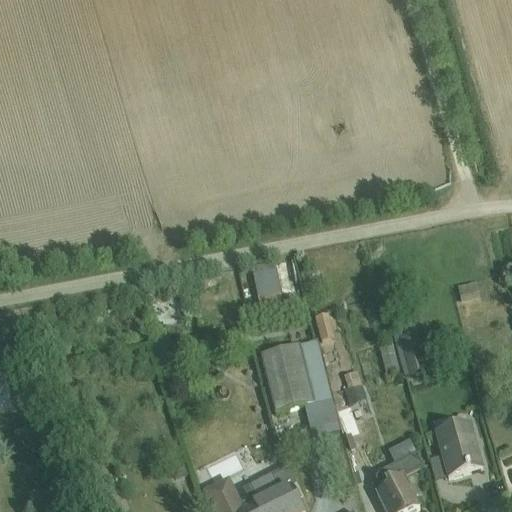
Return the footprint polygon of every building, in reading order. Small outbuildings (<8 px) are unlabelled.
[(276,267),(253,270),(260,310),(283,306),(276,267)] [(477,288),(458,291),(461,309),(480,305),(477,288)] [(336,314),(319,317),(325,344),(342,340),(336,314)] [(154,322),(144,324),(149,344),(156,341),(156,340),(159,339),(154,322)] [(414,323),(396,328),(410,382),(430,376),(419,338),(418,339),(414,323)] [(458,333),(443,337),(448,353),(463,349),(458,333)] [(160,342),(152,344),(161,372),(177,367),(168,340),(160,342)] [(317,346),(261,360),(275,419),(305,412),(313,443),(340,436),(317,346)] [(62,350),(46,354),(50,370),(66,366),(62,350)] [(461,351),(450,354),(454,368),(465,365),(461,351)] [(357,377),(344,382),(348,394),(345,395),(350,412),(367,407),(357,377)] [(7,378),(0,379),(0,416),(13,415),(7,378)] [(442,461),(448,483),(483,475),(471,428),(456,433),(453,423),(433,428),(442,461)] [(25,457),(19,469),(33,476),(39,464),(25,457)] [(385,485),(372,491),(383,511),(418,511),(415,505),(420,502),(414,490),(410,492),(405,483),(425,473),(417,459),(381,478),(385,485)] [(448,483),(442,461),(429,465),(435,487),(448,483)] [(185,469),(171,473),(175,485),(189,481),(185,469)] [(300,511),(291,492),(279,498),(271,484),(245,497),(251,509),(245,511),(300,511)] [(110,485),(95,490),(97,497),(95,498),(99,511),(122,511),(120,503),(117,504),(113,491),(112,491),(110,485)] [(243,511),(230,485),(205,498),(211,511),(243,511)]
